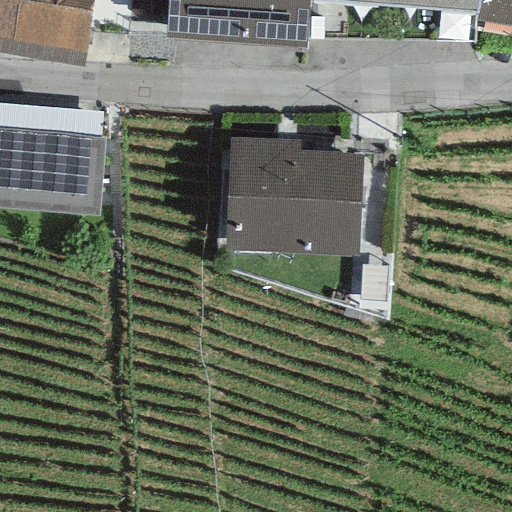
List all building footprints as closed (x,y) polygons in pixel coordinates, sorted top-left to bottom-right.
[(0,0),(0,47),(87,59),(98,0),(0,0)] [(305,32),(306,0),(167,0),(165,22),(305,32)] [(511,0),(477,0),(476,12),(511,17),(511,0)] [(104,130),(0,123),(0,194),(99,201),(104,130)] [(298,135),(229,132),(225,239),(357,244),(361,148),(298,146),(298,135)]
